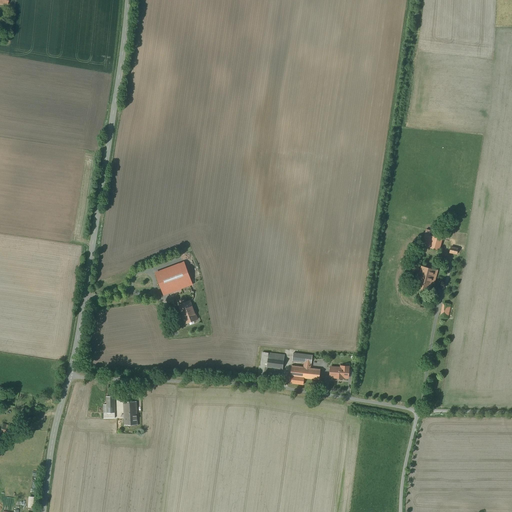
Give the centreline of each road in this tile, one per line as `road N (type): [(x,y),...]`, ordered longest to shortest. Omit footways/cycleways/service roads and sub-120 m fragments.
road 1 (tertiary): [(68,376),(127,0)]
road 2 (unclassified): [(68,376),(241,385),(418,411)]
road 3 (tertiary): [(42,511),(68,376)]
